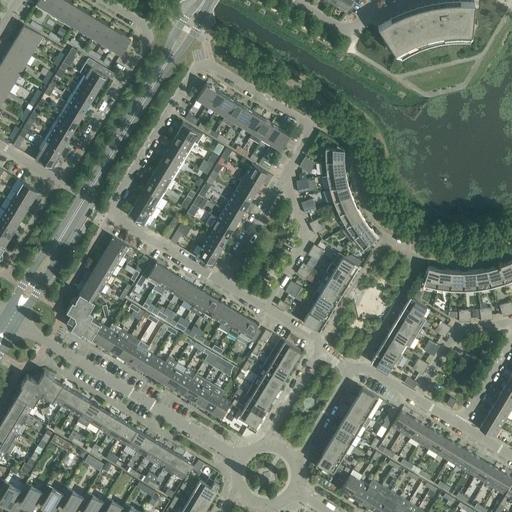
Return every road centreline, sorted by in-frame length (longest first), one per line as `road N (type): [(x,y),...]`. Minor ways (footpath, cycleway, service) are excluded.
road 1 (residential): [(220,281),(119,221),(114,200),(148,145),(198,69),(212,66),(303,121),(307,140),(287,176)]
road 2 (tertiary): [(11,319),(160,72)]
road 3 (residential): [(242,458),(11,319)]
road 4 (residential): [(60,178),(146,43),(142,23),(101,0)]
road 5 (residential): [(265,309),(307,238),(287,176)]
road 6 (residential): [(419,399),(459,328),(511,324)]
road 7 (residential): [(220,281),(287,176)]
